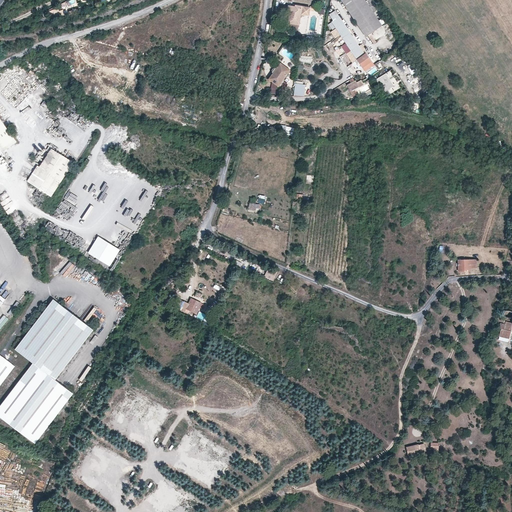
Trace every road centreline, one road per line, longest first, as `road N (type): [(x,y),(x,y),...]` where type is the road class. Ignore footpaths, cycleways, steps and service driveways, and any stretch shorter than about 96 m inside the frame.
road 1 (unclassified): [(511,268),(447,281),(417,319),(203,232),(248,96)]
road 2 (track): [(39,511),(63,441),(121,335),(203,232)]
road 3 (track): [(417,319),(394,443),(247,511)]
road 4 (track): [(417,319),(388,229),(397,159),(416,149),(504,177)]
road 5 (track): [(417,319),(434,236),(511,168)]
road 6 (residential): [(170,0),(0,65)]
road 7 (unclassified): [(248,96),(295,99),(333,87),(346,78),(333,53)]
